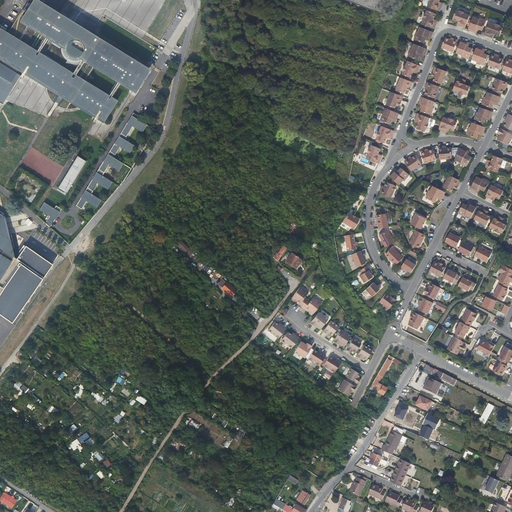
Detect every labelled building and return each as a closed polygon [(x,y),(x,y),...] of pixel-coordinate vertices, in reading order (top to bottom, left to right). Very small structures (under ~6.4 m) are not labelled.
[(84,82),(89,75),(95,66),(95,65),(91,62),(90,63),(89,63),(88,62),(85,62),(86,60),(88,57),(133,87),(140,75),(130,69),(135,62),(130,60),(127,65),(125,64),(126,63),(120,59),(117,64),(93,49),(99,40),(95,37),(89,46),(86,45),(86,43),(84,41),(81,39),(77,37),(75,36),(73,36),(59,27),(64,20),(63,19),(63,17),(58,14),(57,15),(43,6),(44,5),(35,0),(29,0),(28,2),(33,4),(29,10),(32,11),(31,13),(24,9),(8,34),(0,47),(0,99),(5,103),(29,65),(31,62),(52,75),(51,77),(49,76),(48,79),(47,84),(47,88),(48,91),(49,94),(50,97),(54,100),(67,109),(70,109),(72,109),(74,109),(76,109),(79,108),(80,108),(81,106),(83,105),(84,105),(84,104),(79,100),(81,97),(98,108),(98,109),(108,115),(114,105),(90,90),(86,97),(78,92),(84,82)] [(345,0),(382,13),(386,0),(345,0)] [(437,11),(440,12),(442,6),(440,5),(441,3),(440,2),(440,0),(429,0),(430,0),(430,2),(428,7),(437,11)] [(33,4),(28,2),(24,9),(31,13),(32,11),(29,10),(33,4)] [(103,16),(143,37),(148,28),(145,26),(146,24),(142,22),(140,25),(135,22),(134,23),(123,17),(124,15),(108,6),(103,16)] [(436,14),(428,11),(427,14),(426,15),(425,15),(424,17),(425,19),(423,25),(434,29),(437,23),(435,22),(436,20),(434,19),(436,14)] [(456,11),(453,19),(458,21),(458,23),(460,24),(459,26),(465,28),(470,16),(464,14),(464,13),(461,11),(460,11),(459,12),(456,11)] [(95,37),(63,17),(63,19),(64,20),(59,27),(73,36),(75,36),(77,37),(81,39),(84,41),(86,43),(86,45),(89,46),(95,37)] [(478,29),(483,31),(486,21),(478,18),(478,19),(473,17),(468,29),(469,29),(468,30),(475,32),(476,28),(478,29)] [(489,23),(486,32),(484,35),(490,38),(492,34),(494,35),(494,34),(500,37),(503,28),(500,27),(499,25),(497,25),(496,24),(495,25),(489,23)] [(433,32),(421,27),(419,32),(417,32),(414,39),(424,43),(424,44),(426,39),(426,40),(427,38),(430,39),(433,32)] [(0,47),(8,34),(0,28),(0,31),(5,35),(1,41),(0,40),(0,47)] [(445,38),(444,42),(442,48),(454,52),(458,41),(454,39),(454,40),(450,39),(450,40),(445,38)] [(130,60),(99,40),(93,49),(117,64),(120,59),(126,63),(125,64),(127,65),(130,60)] [(460,42),(456,53),(461,55),(461,56),(468,59),(472,49),(468,48),(466,47),(467,43),(461,40),(460,42)] [(422,47),(415,44),(413,50),(412,49),(409,57),(417,60),(418,60),(420,56),(421,56),(421,55),(424,56),(427,49),(422,47)] [(483,49),(477,47),(475,50),(472,59),(477,61),(477,62),(484,65),(488,56),(484,54),(482,53),(483,49)] [(496,55),(492,53),(491,57),(488,65),(500,69),(504,60),(498,58),(499,57),(496,56),(496,55)] [(148,71),(135,62),(130,69),(140,75),(133,87),(88,57),(86,60),(91,62),(95,65),(95,66),(134,91),(141,80),(142,81),(148,71)] [(511,60),(507,59),(506,61),(503,70),(511,73),(511,61),(511,60)] [(202,70),(205,63),(195,60),(193,66),(202,70)] [(416,64),(409,61),(406,67),(405,68),(403,71),(404,72),(403,75),(410,78),(411,78),(413,73),(415,73),(415,72),(418,72),(420,66),(416,64)] [(27,72),(47,84),(48,79),(49,76),(51,77),(52,75),(31,62),(29,65),(31,66),(27,72)] [(435,77),(434,81),(442,84),(447,72),(435,67),(433,74),(435,75),(434,77),(435,77)] [(409,81),(402,78),(396,91),(404,94),(404,93),(405,94),(406,90),(408,90),(408,89),(410,90),(413,83),(409,81)] [(464,80),(458,78),(453,90),(459,93),(460,95),(462,95),(464,94),(467,96),(470,87),(465,85),(465,84),(463,83),(464,80)] [(507,87),(508,83),(499,80),(497,79),(492,90),(502,94),(504,89),(505,90),(506,87),(507,87)] [(116,102),(84,82),(78,92),(86,97),(90,90),(114,105),(116,102)] [(433,84),(428,83),(426,86),(428,87),(427,90),(425,95),(435,98),(440,87),(433,84)] [(402,96),(392,92),(387,105),(395,109),(397,104),(398,105),(400,105),(401,104),(403,97),(402,96)] [(498,104),(501,97),(488,92),(486,98),(485,98),(482,105),(492,109),(494,104),(495,102),(498,104)] [(104,121),(108,115),(98,109),(98,108),(81,97),(79,100),(84,104),(84,105),(83,105),(81,106),(104,121)] [(424,98),(422,97),(420,104),(423,105),(423,107),(421,111),(432,115),(434,107),(433,107),(435,102),(424,98)] [(491,119),(493,112),(491,111),(481,108),(479,113),(478,113),(475,120),(485,124),(486,120),(487,118),(491,119)] [(394,111),(387,109),(385,114),(384,114),(381,121),(390,125),(392,121),(393,121),(393,119),(396,120),(399,114),(394,111)] [(419,123),(417,129),(425,132),(427,128),(428,128),(429,125),(428,124),(429,121),(430,118),(420,115),(418,114),(416,120),(418,121),(417,123),(419,123)] [(148,125),(138,119),(134,116),(131,120),(130,120),(122,133),(127,137),(134,125),(135,126),(136,126),(135,127),(144,132),(148,125)] [(449,129),(454,131),(457,123),(454,122),(453,120),(450,119),(448,120),(443,118),(441,122),(439,130),(445,132),(446,129),(448,130),(449,129)] [(483,134),(485,127),(484,127),(473,122),(471,128),(470,128),(467,135),(477,139),(479,134),(479,132),(483,134)] [(389,129),(382,126),(380,132),(378,132),(377,135),(378,136),(377,140),(383,143),(385,143),(387,138),(388,139),(391,140),(392,137),(394,131),(389,129)] [(509,146),(511,139),(511,133),(502,129),(499,134),(503,136),(502,138),(501,137),(499,141),(509,146)] [(119,141),(118,140),(111,152),(117,155),(122,147),(123,148),(131,153),(135,146),(121,137),(119,141)] [(99,152),(82,142),(58,184),(74,194),(99,152)] [(369,154),(367,159),(379,164),(381,158),(379,157),(379,155),(379,154),(381,149),(372,146),(371,149),(369,149),(368,150),(368,152),(369,153),(369,154)] [(443,147),(439,147),(439,148),(440,160),(452,159),(451,148),(446,148),(443,148),(443,147)] [(468,151),(461,148),(460,150),(455,159),(460,162),(459,164),(467,167),(472,158),(468,156),(466,155),(468,151)] [(425,151),(421,152),(421,153),(425,164),(437,160),(433,150),(428,151),(425,152),(425,151)] [(125,164),(110,155),(107,159),(98,173),(99,174),(97,178),(95,178),(87,192),(88,193),(85,197),(84,196),(78,207),(83,210),(88,202),(98,207),(102,201),(92,195),(99,184),(109,190),(113,182),(104,177),(111,165),(112,166),(120,172),(125,164)] [(408,159),(404,161),(406,164),(412,172),(422,164),(416,156),(412,159),(411,159),(411,158),(409,160),(408,159)] [(502,159),(494,156),(492,161),(491,161),(490,163),(487,162),(485,168),(497,173),(498,173),(500,167),(501,166),(502,164),(501,162),(502,159)] [(394,170),(389,176),(390,177),(399,185),(403,181),(404,181),(410,175),(401,168),(398,172),(397,173),(394,170)] [(457,187),(460,181),(449,175),(442,187),(447,190),(451,192),(453,188),(454,188),(455,186),(457,187)] [(476,177),(472,185),(470,189),(471,190),(472,190),(476,192),(478,188),(480,190),(484,192),(489,182),(482,179),(481,180),(476,177)] [(381,189),(380,193),(391,198),(397,186),(387,182),(384,187),(383,189),(381,189)] [(495,198),(499,200),(503,192),(504,191),(491,185),(487,193),(485,197),(492,200),(493,198),(495,199),(495,198)] [(442,198),(445,192),(433,186),(430,191),(426,198),(435,203),(437,199),(438,197),(442,198)] [(51,216),(47,224),(52,228),(58,217),(57,216),(59,212),(61,213),(63,209),(57,206),(55,209),(45,203),(41,210),(51,216)] [(468,207),(466,206),(463,204),(458,214),(465,217),(465,216),(471,219),(477,207),(470,204),(468,207)] [(486,215),(487,214),(485,213),(486,211),(480,208),(474,220),(486,226),(490,218),(486,215)] [(360,219),(348,212),(342,221),(353,228),(360,219)] [(376,215),(378,228),(388,227),(386,213),(376,215)] [(424,220),(415,215),(410,224),(421,229),(425,220),(424,220)] [(503,234),(507,226),(501,223),(502,222),(500,221),(501,218),(495,215),(493,219),(489,227),(494,230),(495,232),(497,233),(499,232),(503,234)] [(0,272),(7,262),(4,260),(8,255),(10,256),(9,252),(8,252),(7,248),(11,247),(8,234),(6,234),(0,235),(0,217),(0,218),(0,217),(0,272)] [(29,219),(10,223),(11,227),(9,227),(11,233),(30,229),(29,224),(31,224),(29,219)] [(379,235),(385,247),(394,242),(388,230),(379,235)] [(418,235),(414,233),(409,243),(418,248),(425,235),(419,232),(418,235)] [(456,247),(460,239),(449,233),(445,241),(456,247)] [(355,249),(353,234),(344,235),(346,250),(355,249)] [(176,245),(188,257),(193,252),(181,240),(176,245)] [(463,242),(458,251),(469,256),(474,247),(463,242)] [(7,262),(0,272),(0,315),(11,323),(52,264),(22,244),(14,256),(11,247),(7,248),(8,252),(9,252),(10,256),(8,255),(4,260),(7,262)] [(277,260),(286,247),(284,245),(274,258),(277,260)] [(385,254),(396,265),(403,258),(392,247),(385,254)] [(479,247),(474,256),(486,263),(492,253),(479,247)] [(365,263),(360,250),(350,254),(355,267),(365,263)] [(301,260),(292,252),(285,261),(295,268),(301,260)] [(405,269),(407,271),(410,273),(415,265),(406,259),(399,269),(403,271),(403,270),(405,269)] [(441,277),(445,268),(434,262),(430,271),(441,277)] [(362,268),(359,270),(362,274),(358,276),(363,283),(372,277),(370,273),(368,270),(369,269),(367,265),(362,268)] [(499,275),(497,279),(501,281),(505,283),(507,280),(511,282),(511,269),(503,265),(499,272),(502,273),(500,276),(499,275)] [(458,274),(448,269),(444,278),(453,283),(456,284),(460,276),(457,275),(458,274)] [(464,275),(458,286),(468,291),(470,289),(472,291),(475,284),(467,280),(468,277),(464,275)] [(223,289),(233,297),(239,291),(229,282),(229,283),(226,281),(221,285),(224,288),(223,289)] [(505,283),(501,281),(493,295),(502,300),(503,300),(505,296),(504,295),(506,292),(508,289),(507,288),(508,285),(505,283)] [(372,282),(364,290),(370,297),(378,289),(372,282)] [(435,299),(440,288),(439,287),(431,283),(428,288),(427,289),(426,289),(424,294),(435,299)] [(302,307),(307,299),(305,297),(308,293),(300,286),(291,298),(294,301),(295,300),(300,303),(299,304),(302,307)] [(384,294),(378,302),(387,310),(395,300),(391,298),(390,299),(389,298),(384,294)] [(310,301),(307,299),(302,307),(305,309),(305,308),(310,311),(309,312),(312,314),(321,303),(313,297),(310,301)] [(496,301),(488,297),(484,304),(493,308),(496,301)] [(427,314),(433,303),(424,298),(422,302),(420,306),(418,310),(427,314)] [(256,320),(261,314),(253,308),(248,314),(256,320)] [(467,308),(461,321),(471,326),(474,320),(475,318),(476,319),(478,314),(467,308)] [(328,320),(318,312),(310,323),(314,327),(316,325),(318,326),(317,327),(320,329),(328,320)] [(423,328),(428,319),(417,314),(413,322),(414,323),(412,326),(420,331),(422,327),(423,328)] [(338,327),(331,321),(323,331),(325,333),(326,333),(328,334),(328,333),(332,335),(338,327)] [(469,331),(471,326),(461,321),(455,333),(464,338),(467,332),(468,330),(469,331)] [(268,330),(279,338),(286,328),(281,324),(280,325),(275,322),(268,330)] [(351,335),(341,329),(333,341),(337,344),(338,344),(340,342),(341,343),(341,344),(344,346),(351,335)] [(281,340),(292,348),(299,338),(294,334),(293,335),(288,332),(281,340)] [(463,341),(455,337),(448,349),(458,354),(461,348),(462,345),(461,344),(463,341)] [(353,338),(346,349),(349,351),(349,350),(351,351),(352,351),(355,353),(361,343),(353,338)] [(294,352),(304,358),(312,346),(307,343),(305,345),(304,344),(304,343),(301,341),(294,352)] [(478,349),(490,355),(491,353),(495,346),(490,344),(490,345),(483,341),(478,349)] [(506,361),(509,363),(511,358),(511,356),(511,345),(508,343),(500,358),(506,361)] [(364,345),(357,356),(360,358),(361,357),(362,358),(363,357),(366,359),(372,350),(364,345)] [(308,359),(319,366),(326,354),(320,351),(319,352),(314,349),(308,359)] [(391,356),(389,355),(376,378),(377,378),(379,375),(381,376),(391,360),(390,359),(391,356)] [(324,366),(335,372),(341,361),(336,358),(335,360),(329,356),(324,366)] [(505,364),(506,361),(500,358),(493,370),(501,375),(504,370),(505,370),(507,366),(505,364)] [(93,374),(96,371),(91,367),(91,368),(86,365),(84,367),(93,374)] [(361,374),(351,368),(346,376),(358,383),(360,380),(359,380),(360,378),(359,378),(361,374)] [(441,372),(438,378),(455,386),(458,380),(444,373),(442,373),(441,372)] [(431,378),(425,389),(435,394),(441,383),(431,378)] [(356,387),(344,380),(338,389),(348,396),(350,392),(349,391),(350,390),(353,392),(356,387)] [(17,381),(14,388),(20,390),(22,383),(17,381)] [(387,388),(379,383),(375,389),(378,391),(377,392),(382,395),(384,392),(387,388)] [(28,396),(32,392),(24,385),(20,389),(28,396)] [(74,397),(78,400),(84,391),(79,388),(74,397)] [(90,396),(102,402),(104,397),(93,392),(90,396)] [(136,399),(144,405),(147,400),(139,395),(136,399)] [(421,396),(417,405),(428,410),(432,401),(421,396)] [(494,406),(488,403),(480,418),(479,417),(477,421),(484,424),(494,406)] [(408,410),(399,405),(394,416),(403,420),(408,410)] [(118,414),(114,421),(119,423),(123,417),(118,414)] [(429,415),(425,424),(436,429),(440,420),(429,415)] [(203,418),(199,424),(211,432),(209,435),(216,440),(222,431),(203,418)] [(434,429),(425,425),(419,436),(429,440),(434,429)] [(404,435),(394,430),(386,445),(384,444),(382,449),(392,454),(394,449),(395,450),(404,435)] [(86,442),(88,446),(94,444),(88,432),(78,438),(81,444),(86,442)] [(234,451),(238,441),(228,437),(224,446),(229,448),(229,449),(234,451)] [(69,444),(74,451),(82,446),(77,439),(69,444)] [(99,462),(104,457),(96,449),(91,454),(99,462)] [(383,457),(374,453),(369,463),(378,467),(383,457)] [(511,456),(507,454),(501,467),(497,475),(507,480),(510,474),(511,474),(511,472),(511,456)] [(102,464),(106,469),(112,464),(108,459),(102,464)] [(411,464),(400,459),(390,482),(401,487),(411,464)] [(408,475),(413,477),(417,467),(412,465),(408,475)] [(101,471),(97,474),(103,480),(106,477),(101,471)] [(288,480),(296,484),(299,480),(290,475),(288,480)] [(355,481),(352,489),(361,493),(367,481),(359,477),(357,482),(355,481)] [(499,481),(491,477),(485,490),(493,494),(499,481)] [(370,494),(383,500),(387,492),(383,490),(384,488),(374,484),(370,494)] [(504,500),(509,488),(503,486),(498,498),(504,500)] [(309,495),(302,490),(296,499),(304,504),(309,495)] [(3,492),(0,496),(0,499),(12,507),(16,501),(3,492)] [(400,496),(390,492),(386,501),(400,507),(403,499),(400,497),(400,496)] [(277,498),(272,506),(280,511),(285,503),(277,498)] [(348,511),(351,505),(350,504),(351,501),(344,498),(342,502),(341,502),(341,503),(341,504),(340,508),(348,511)] [(417,503),(407,499),(403,508),(411,511),(417,511),(420,506),(417,504),(417,503)] [(433,511),(436,506),(426,502),(422,511),(423,511),(433,511)] [(506,511),(509,508),(507,507),(498,503),(493,511),(506,511)]
